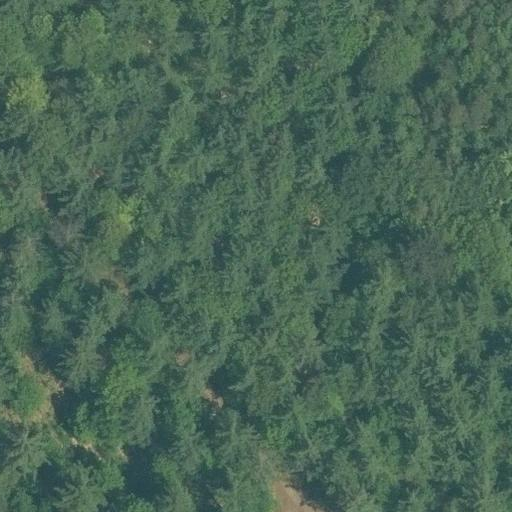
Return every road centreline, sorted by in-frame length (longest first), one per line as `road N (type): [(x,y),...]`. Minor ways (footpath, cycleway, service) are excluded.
road 1 (track): [(388,0),(290,511)]
road 2 (track): [(0,148),(325,511)]
road 3 (track): [(244,0),(0,68)]
